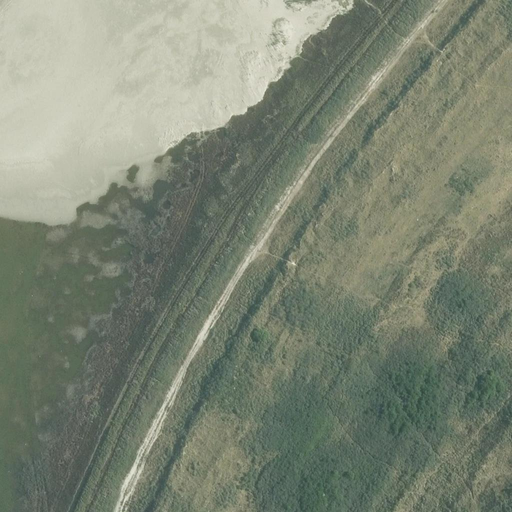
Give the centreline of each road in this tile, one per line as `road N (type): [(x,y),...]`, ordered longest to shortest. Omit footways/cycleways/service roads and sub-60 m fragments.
road 1 (track): [(69,511),(193,265),(238,195),(394,0)]
road 2 (track): [(115,511),(204,326),(327,132),(438,0)]
